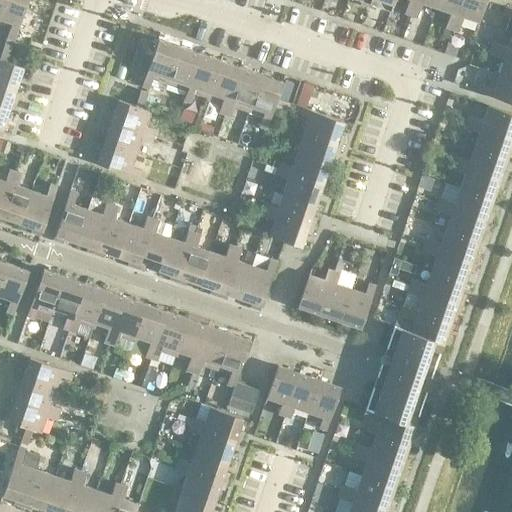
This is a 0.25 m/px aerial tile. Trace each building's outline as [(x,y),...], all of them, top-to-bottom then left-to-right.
[(27,0),(3,0),(0,11),(0,25),(9,28),(6,38),(13,41),(27,0)] [(360,0),(360,4),(374,9),(376,0),(383,0),(392,3),(392,0),(360,0)] [(408,0),(404,13),(410,15),(415,0),(408,0)] [(415,0),(410,15),(416,17),(421,2),(435,7),(437,0),(415,0)] [(437,0),(435,7),(450,12),(445,27),(451,29),(460,0),(437,0)] [(460,0),(451,29),(457,31),(462,16),(477,21),(484,0),(460,0)] [(511,17),(511,8),(504,6),(502,14),(511,17)] [(343,11),(341,17),(351,21),(353,15),(343,11)] [(511,33),(507,47),(492,42),(490,48),(511,55),(511,33)] [(152,79),(165,83),(178,46),(158,39),(141,86),(148,89),(152,79)] [(455,43),(448,40),(444,51),(455,55),(458,48),(455,43)] [(4,44),(0,55),(0,59),(6,62),(11,47),(4,44)] [(199,53),(178,46),(165,83),(186,91),(199,53)] [(511,55),(490,48),(488,55),(503,60),(498,74),(511,78),(511,55)] [(220,60),(199,53),(186,91),(183,101),(189,103),(193,93),(207,98),(220,60)] [(0,83),(16,88),(23,67),(6,62),(0,59),(0,83)] [(240,67),(220,60),(207,98),(221,102),(217,112),(224,115),(240,67)] [(260,74),(240,67),(224,115),(230,117),(233,107),(247,112),(260,74)] [(282,82),(260,74),(247,112),(262,117),(258,127),(265,129),(273,106),(276,98),(282,82)] [(511,78),(498,74),(493,88),(478,83),(475,90),(511,102),(511,78)] [(16,88),(0,83),(0,105),(9,109),(16,88)] [(140,90),(135,105),(142,107),(147,93),(140,90)] [(291,103),(276,98),(273,106),(289,111),(291,103)] [(118,99),(111,121),(153,136),(155,129),(145,126),(150,110),(142,107),(135,105),(118,99)] [(511,112),(482,103),(482,104),(487,106),(482,120),(467,115),(465,121),(511,137),(511,112)] [(9,109),(0,105),(0,129),(2,130),(9,109)] [(308,118),(303,131),(341,144),(344,136),(338,134),(343,121),(295,105),(293,113),(308,118)] [(183,107),(179,118),(191,122),(195,111),(183,107)] [(153,136),(111,121),(104,141),(136,152),(140,138),(151,142),(153,136)] [(511,137),(465,121),(463,127),(478,132),(473,147),(505,158),(509,147),(511,147),(511,137)] [(202,123),(199,130),(210,134),(213,126),(202,123)] [(341,144),(303,131),(296,152),(328,163),(333,151),(338,153),(341,144)] [(3,140),(0,149),(0,151),(7,154),(11,142),(3,140)] [(136,152),(104,141),(96,163),(139,177),(141,170),(131,167),(136,152)] [(505,158),(473,147),(468,161),(453,156),(451,162),(504,180),(507,171),(501,169),(505,158)] [(328,163),(296,152),(291,166),(279,162),(277,169),(327,185),(330,177),(324,175),(328,163)] [(504,180),(451,162),(449,168),(464,173),(459,187),(491,199),(495,187),(501,189),(504,180)] [(5,181),(0,179),(0,214),(15,171),(9,169),(5,181)] [(327,185),(277,169),(275,175),(287,179),(282,193),(314,204),(319,192),(324,194),(327,185)] [(21,173),(15,171),(0,214),(0,221),(6,224),(8,219),(20,223),(31,190),(17,185),(21,173)] [(418,187),(431,191),(435,179),(423,175),(418,187)] [(45,195),(31,190),(20,223),(32,227),(30,232),(39,236),(57,186),(49,183),(45,195)] [(491,199),(459,187),(454,202),(439,196),(437,203),(490,221),(493,212),(487,210),(491,199)] [(76,192),(69,190),(52,239),(62,243),(64,237),(75,241),(87,209),(72,204),(76,192)] [(314,204),(282,193),(277,207),(265,203),(263,210),(313,226),(316,217),(310,216),(314,204)] [(101,214),(87,209),(75,241),(87,245),(86,251),(94,254),(111,204),(105,202),(101,214)] [(490,221),(437,203),(435,209),(450,214),(445,229),(477,240),(481,228),(487,230),(490,221)] [(117,206),(111,204),(94,254),(103,257),(104,251),(116,255),(128,223),(113,218),(117,206)] [(313,226),(263,210),(261,216),(273,220),(268,235),(300,246),(305,232),(310,234),(313,226)] [(142,228),(128,223),(116,255),(128,260),(126,265),(135,268),(152,218),(146,216),(142,228)] [(158,220),(152,218),(135,268),(144,271),(145,265),(158,270),(169,237),(154,232),(158,220)] [(477,240),(445,229),(440,243),(425,238),(423,244),(476,263),(479,254),(473,252),(477,240)] [(183,242),(169,237),(158,270),(170,274),(168,279),(177,282),(193,232),(187,230),(183,242)] [(200,234),(193,232),(177,282),(185,285),(187,280),(199,284),(210,251),(196,246),(200,234)] [(224,256),(210,251),(199,284),(211,288),(209,293),(217,296),(234,247),(228,244),(224,256)] [(476,263),(423,244),(421,250),(436,255),(431,270),(463,281),(467,270),(473,271),(476,263)] [(240,249),(234,247),(217,296),(226,299),(228,294),(240,298),(251,265),(236,260),(240,249)] [(350,254),(348,262),(357,265),(359,257),(350,254)] [(265,270),(251,265),(240,298),(251,302),(250,307),(259,311),(276,261),(269,258),(265,270)] [(409,263),(394,258),(389,273),(397,275),(399,268),(407,270),(409,263)] [(30,264),(20,261),(18,267),(6,262),(0,280),(0,297),(9,300),(5,311),(13,314),(30,264)] [(333,271),(339,273),(342,264),(336,262),(333,271)] [(64,276),(43,268),(26,316),(33,318),(37,309),(51,313),(64,276)] [(323,279),(308,274),(297,307),(318,314),(333,271),(326,269),(323,279)] [(463,281),(431,270),(426,284),(411,279),(409,285),(462,303),(465,294),(459,292),(463,281)] [(339,273),(333,271),(318,314),(339,321),(350,288),(335,284),(339,273)] [(84,283),(64,276),(51,313),(65,318),(61,328),(68,330),(84,283)] [(407,292),(407,291),(409,285),(394,280),(392,286),(407,292)] [(105,290),(84,283),(68,330),(74,332),(78,322),(92,327),(105,290)] [(364,293),(350,288),(339,321),(360,328),(375,285),(367,283),(364,293)] [(462,303),(409,285),(407,291),(422,296),(417,311),(449,322),(453,311),(459,312),(462,303)] [(125,297),(105,290),(92,327),(106,332),(103,342),(109,344),(125,297)] [(146,304),(125,297),(109,344),(115,346),(119,336),(133,341),(146,304)] [(166,311),(146,304),(133,341),(148,346),(144,357),(150,359),(166,311)] [(187,318),(166,311),(150,359),(157,361),(160,351),(174,356),(187,318)] [(449,322),(417,311),(412,326),(395,319),(393,326),(442,343),(448,345),(451,336),(445,334),(449,322)] [(208,325),(187,318),(174,356),(188,361),(185,371),(191,373),(208,325)] [(228,332),(208,325),(191,373),(197,375),(201,365),(215,370),(228,332)] [(442,343),(393,326),(386,347),(383,354),(381,360),(365,407),(415,424),(422,403),(426,390),(432,392),(436,379),(430,377),(433,371),(435,364),(442,343)] [(249,339),(228,332),(215,370),(229,375),(226,384),(233,387),(235,382),(249,339)] [(72,373),(30,358),(22,379),(54,390),(59,376),(70,380),(72,373)] [(123,369),(116,366),(112,376),(120,378),(123,369)] [(298,373),(277,366),(267,395),(282,400),(278,411),(284,413),(298,373)] [(318,380),(298,373),(284,413),(291,415),(294,405),(308,410),(318,380)] [(54,390),(22,379),(15,400),(58,414),(60,408),(50,404),(54,390)] [(340,388),(318,380),(308,410),(322,414),(319,425),(326,427),(340,388)] [(259,390),(235,382),(233,387),(231,393),(255,402),(259,390)] [(93,390),(88,393),(86,401),(97,404),(101,393),(93,390)] [(255,402),(231,393),(227,405),(251,413),(255,402)] [(58,414),(15,400),(8,421),(25,427),(32,429),(40,432),(45,416),(56,420),(58,414)] [(192,417),(190,424),(240,441),(243,432),(237,430),(242,417),(210,406),(204,422),(192,417)] [(420,426),(415,424),(365,407),(362,414),(379,420),(375,434),(407,446),(411,434),(417,436),(420,426)] [(240,441),(190,424),(188,430),(200,434),(195,448),(227,459),(232,447),(237,449),(240,441)] [(25,427),(20,442),(27,445),(32,429),(25,427)] [(407,446),(375,434),(370,448),(355,443),(353,449),(406,468),(409,459),(403,457),(407,446)] [(13,504),(21,507),(34,469),(21,464),(26,449),(18,446),(2,493),(15,498),(13,504)] [(227,459),(195,448),(190,462),(179,458),(176,464),(226,482),(229,473),(223,471),(227,459)] [(26,449),(21,464),(34,469),(40,453),(26,449)] [(406,468),(353,449),(351,455),(365,460),(361,475),(393,486),(397,475),(403,477),(406,468)] [(226,482),(176,464),(174,471),(186,475),(181,489),(214,500),(218,488),(223,490),(226,482)] [(55,476),(34,469),(21,507),(30,510),(32,504),(44,508),(55,476)] [(69,480),(55,476),(44,508),(55,511),(65,511),(79,471),(73,469),(69,480)] [(86,473),(79,471),(65,511),(88,511),(96,489),(82,485),(86,473)] [(393,486),(361,475),(356,489),(341,484),(339,490),(392,509),(395,500),(389,498),(393,486)] [(110,494),(96,489),(88,511),(110,511),(120,485),(114,483),(110,494)] [(127,487),(120,485),(110,511),(135,511),(138,505),(123,500),(127,487)] [(209,511),(214,500),(181,489),(174,510),(181,511),(209,511)] [(390,511),(392,509),(339,490),(336,497),(351,502),(347,511),(390,511)]
